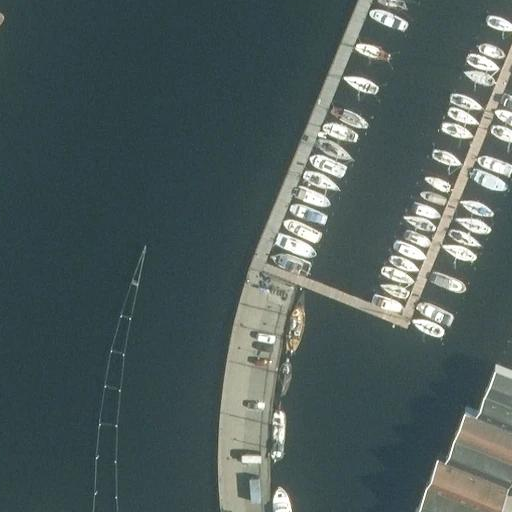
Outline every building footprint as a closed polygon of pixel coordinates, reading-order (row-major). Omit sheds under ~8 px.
[(485,390),(511,400),(511,372),(495,366),(485,390)] [(511,427),(511,400),(485,390),(476,412),(476,413),(511,427)] [(511,427),(476,413),(476,412),(465,408),(455,434),(511,456),(511,427)] [(508,483),(511,472),(511,456),(455,434),(445,457),(445,458),(508,483)] [(497,511),(508,483),(445,458),(445,457),(438,454),(427,483),(497,511)] [(496,511),(497,511),(427,483),(415,511),(416,511),(496,511)]
